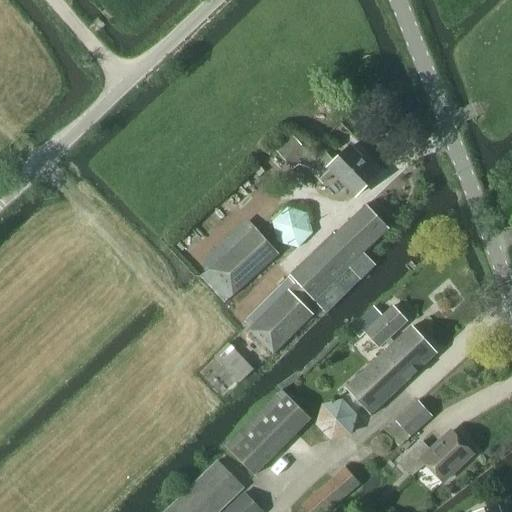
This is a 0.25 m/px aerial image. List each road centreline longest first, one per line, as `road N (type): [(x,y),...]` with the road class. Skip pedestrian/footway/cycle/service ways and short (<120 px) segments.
road 1 (unclassified): [(511,296),(394,0)]
road 2 (unclassified): [(0,200),(126,82)]
road 3 (unclassified): [(126,82),(217,0)]
